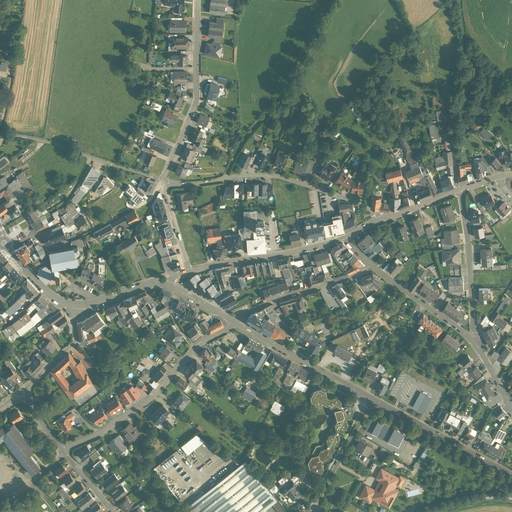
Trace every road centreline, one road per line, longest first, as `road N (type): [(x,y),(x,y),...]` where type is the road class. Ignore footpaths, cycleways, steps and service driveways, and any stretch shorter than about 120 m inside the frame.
road 1 (residential): [(163,180),(271,176),(365,205),(379,220)]
road 2 (residential): [(235,323),(193,350),(128,415),(64,453)]
road 3 (residential): [(163,180),(194,104),(196,0)]
road 4 (residential): [(0,132),(163,180)]
road 5 (tertiary): [(372,398),(511,475)]
road 6 (residential): [(188,271),(343,238)]
road 7 (tertiary): [(235,323),(372,398)]
road 8 (residential): [(474,344),(458,190)]
road 9 (residential): [(371,265),(263,304),(235,323)]
road 10 (residential): [(321,511),(315,506),(372,398)]
road 11 (residential): [(474,344),(371,265)]
